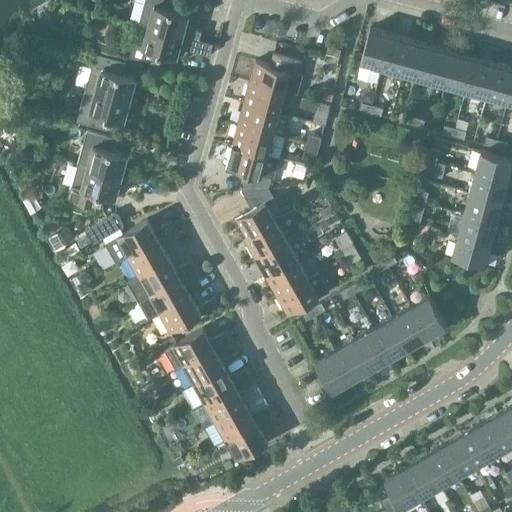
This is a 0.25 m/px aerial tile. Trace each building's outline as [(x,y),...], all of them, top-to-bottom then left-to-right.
[(200,39),(202,30),(190,27),(192,18),(189,13),(171,8),(173,0),(145,0),(139,23),(149,26),(200,39)] [(200,39),(149,26),(143,46),(134,43),(130,56),(157,63),(160,51),(178,56),(181,43),(185,44),(184,48),(210,55),(213,43),(200,39)] [(383,67),(393,33),(371,27),(362,61),(383,67)] [(393,33),(383,67),(404,72),(413,39),(393,33)] [(425,78),(434,44),(413,39),(404,72),(425,78)] [(104,42),(102,50),(118,55),(120,46),(104,42)] [(446,84),(455,50),(434,44),(425,78),(446,84)] [(342,48),(329,45),(325,59),(338,63),(342,48)] [(467,89),(476,56),(455,50),(446,84),(467,89)] [(250,81),(285,91),(291,70),(298,72),(302,60),(275,52),(272,64),(256,60),(250,81)] [(107,116),(125,121),(130,118),(132,108),(129,107),(133,91),(137,92),(139,82),(137,77),(119,72),(122,60),(96,53),(77,121),(104,128),(107,116)] [(488,95),(497,62),(476,56),(467,89),(488,95)] [(509,101),(511,88),(511,65),(497,62),(488,95),(509,101)] [(321,73),(318,84),(334,88),(337,77),(321,73)] [(285,91),(250,81),(245,102),(279,112),(282,101),(292,103),(295,94),(285,91)] [(321,86),(318,96),(332,100),(335,89),(321,86)] [(364,93),(363,98),(372,101),(375,91),(369,90),(364,93)] [(317,109),(328,112),(329,112),(331,104),(319,100),(317,109)] [(279,112),(245,102),(239,123),(274,132),(279,112)] [(371,112),(373,105),(362,102),(360,109),(371,112)] [(373,105),(371,112),(382,115),(384,107),(373,105)] [(316,112),(313,122),(325,125),(328,115),(316,112)] [(413,123),(415,116),(404,113),(402,120),(413,123)] [(415,116),(413,123),(424,126),(426,119),(415,116)] [(233,144),(268,153),(274,132),(239,123),(233,144)] [(454,134),(456,127),(445,124),(443,132),(454,134)] [(456,127),(454,134),(465,137),(467,130),(456,127)] [(122,175),(124,168),(128,169),(131,159),(128,154),(110,149),(114,137),(88,130),(78,163),(122,175)] [(307,142),(320,145),(322,137),(310,134),(307,142)] [(496,146),(498,139),(488,136),(486,143),(496,146)] [(498,139),(496,146),(507,149),(509,141),(498,139)] [(320,145),(307,142),(305,150),(317,154),(320,145)] [(243,190),(269,187),(272,177),(262,174),(268,153),(233,144),(227,165),(248,171),(243,190)] [(430,158),(438,160),(441,149),(433,147),(430,158)] [(511,157),(482,149),(476,171),(509,180),(511,170),(511,157)] [(286,150),(283,158),(295,161),(298,153),(286,150)] [(438,160),(430,158),(427,168),(435,171),(438,160)] [(95,204),(98,192),(116,197),(118,190),(123,187),(126,176),(122,175),(78,163),(69,197),(95,204)] [(297,163),(293,175),(305,178),(308,166),(297,163)] [(509,180),(476,171),(470,192),(504,201),(509,180)] [(269,187),(243,190),(253,208),(234,219),(245,238),(277,220),(266,202),(275,197),(269,187)] [(419,200),(426,202),(429,191),(422,189),(419,200)] [(464,213),(498,222),(504,201),(470,192),(464,213)] [(426,202),(419,200),(416,210),(423,212),(426,202)] [(324,218),(336,211),(331,204),(320,210),(324,218)] [(416,210),(413,221),(420,223),(423,212),(416,210)] [(117,211),(86,229),(93,243),(125,225),(117,211)] [(336,211),(324,218),(329,225),(340,219),(336,211)] [(498,222),(464,213),(459,234),(492,243),(498,222)] [(128,256),(159,238),(148,219),(117,237),(128,256)] [(256,257),(287,239),(277,220),(245,238),(256,257)] [(161,227),(165,235),(176,228),(172,221),(161,227)] [(413,221),(410,231),(418,233),(420,223),(413,221)] [(420,223),(418,233),(427,236),(430,225),(420,223)] [(69,225),(50,235),(57,248),(76,237),(69,225)] [(180,236),(176,228),(165,235),(169,242),(180,236)] [(459,234),(453,255),(486,265),(492,243),(459,234)] [(87,235),(78,240),(82,247),(91,242),(87,235)] [(138,275),(170,257),(159,238),(128,256),(138,275)] [(287,239),(256,257),(267,275),(298,258),(287,239)] [(346,255),(357,249),(353,241),(342,248),(346,255)] [(76,242),(64,249),(69,257),(81,250),(76,242)] [(357,249),(346,255),(350,263),(361,256),(357,249)] [(383,259),(387,266),(397,261),(393,254),(383,259)] [(149,293),(180,276),(170,257),(138,275),(149,293)] [(277,294),(309,276),(298,258),(267,275),(277,294)] [(182,265),(187,272),(198,266),(194,259),(182,265)] [(387,266),(383,259),(374,264),(378,272),(387,266)] [(191,294),(185,283),(202,273),(198,266),(187,272),(180,276),(149,293),(139,299),(149,318),(160,312),(191,294)] [(277,294),(288,314),(330,290),(319,270),(309,276),(277,294)] [(82,272),(74,277),(78,283),(86,278),(82,272)] [(349,286),(353,293),(362,287),(358,280),(349,286)] [(82,282),(76,287),(82,297),(89,292),(82,282)] [(353,293),(349,286),(340,291),(343,298),(353,293)] [(191,294),(160,312),(171,332),(202,314),(191,294)] [(430,295),(411,306),(428,336),(448,325),(430,295)] [(215,296),(204,303),(208,310),(220,304),(215,296)] [(311,307),(315,314),(325,308),(321,301),(311,307)] [(392,317),(409,347),(428,336),(411,306),(392,317)] [(315,314),(311,307),(302,313),(306,320),(315,314)] [(102,312),(94,317),(98,323),(105,318),(102,312)] [(373,327),(390,357),(409,347),(392,317),(373,327)] [(176,369),(183,365),(214,347),(220,343),(232,337),(227,330),(210,339),(203,327),(165,349),(176,369)] [(390,357),(373,327),(354,338),(372,368),(390,357)] [(117,337),(110,341),(114,350),(122,345),(117,337)] [(232,337),(220,343),(225,351),(236,345),(232,337)] [(336,349),(353,379),(372,368),(354,338),(336,349)] [(214,347),(183,365),(194,383),(225,366),(214,347)] [(336,349),(316,360),(333,390),(353,379),(336,349)] [(204,402),(236,384),(225,366),(194,383),(204,402)] [(242,381),(253,375),(249,367),(238,373),(242,381)] [(253,375),(242,381),(246,388),(257,382),(253,375)] [(215,421),(246,403),(236,384),(204,402),(215,421)] [(246,403),(215,421),(226,440),(257,422),(246,403)] [(263,418),(275,412),(270,405),(259,411),(263,418)] [(511,405),(499,413),(511,435),(511,405)] [(275,412),(263,418),(268,426),(279,420),(275,412)] [(511,444),(511,435),(499,413),(480,424),(497,453),(511,444)] [(257,422),(226,440),(237,459),(268,441),(257,422)] [(497,453),(480,424),(461,434),(478,464),(497,453)] [(478,464),(461,434),(443,445),(460,475),(478,464)] [(460,475),(443,445),(424,456),(441,485),(460,475)] [(181,454),(175,458),(179,464),(185,461),(181,454)] [(441,485),(424,456),(405,467),(422,496),(441,485)] [(405,467),(386,478),(402,507),(422,496),(405,467)] [(492,478),(488,480),(493,489),(497,487),(492,478)] [(484,495),(475,500),(480,510),(490,505),(484,495)] [(387,509),(394,505),(389,496),(382,500),(387,509)]
